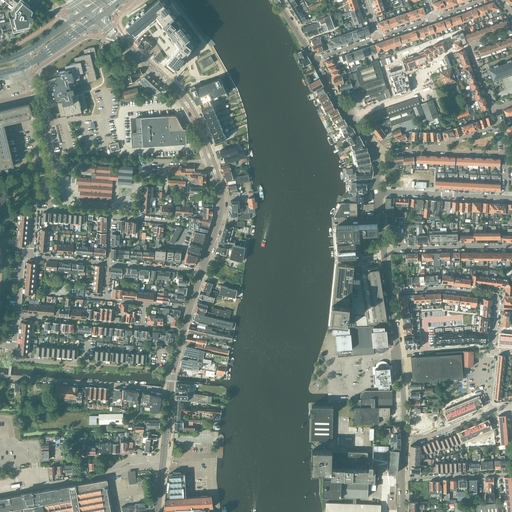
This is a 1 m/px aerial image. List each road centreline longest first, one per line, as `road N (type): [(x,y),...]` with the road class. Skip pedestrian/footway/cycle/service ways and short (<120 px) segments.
road 1 (tertiary): [(202,270),(221,203),(195,121),(166,80),(95,19)]
road 2 (unclassified): [(32,254),(29,183),(55,168),(22,66)]
road 3 (residential): [(169,391),(0,377)]
road 4 (residential): [(493,349),(491,294),(389,292)]
road 5 (residential): [(351,116),(426,89),(419,69),(448,58)]
road 6 (unclassified): [(163,463),(192,464),(194,493),(208,492),(206,455),(184,459)]
road 7 (residential): [(504,198),(376,192)]
road 8 (residential): [(511,247),(384,248)]
road 9 (unclassified): [(140,325),(17,313)]
